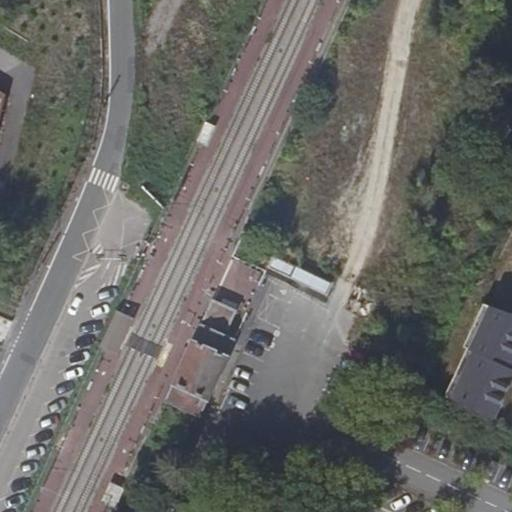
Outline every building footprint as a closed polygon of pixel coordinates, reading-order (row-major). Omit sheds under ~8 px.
[(0,0),(0,25),(12,5),(3,0),(0,0)] [(214,294),(203,317),(220,324),(237,333),(248,310),(214,294)] [(14,326),(22,310),(9,303),(1,319),(14,326)] [(119,351),(135,313),(117,306),(101,343),(119,351)] [(455,406),(476,362),(468,358),(483,323),(457,310),(455,314),(419,390),(455,406)] [(217,381),(231,349),(230,348),(212,340),(196,333),(189,349),(182,366),(176,379),(166,401),(201,417),(217,381)]
